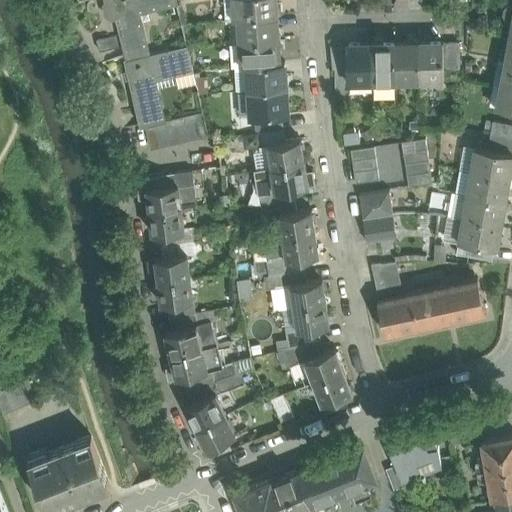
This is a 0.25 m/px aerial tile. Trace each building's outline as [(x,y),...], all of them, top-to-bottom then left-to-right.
[(105,0),(108,10),(114,14),(116,13),(120,33),(123,44),(126,56),(126,57),(150,52),(151,52),(139,5),(162,0),(105,0)] [(238,0),(239,18),(277,15),(275,0),(238,0)] [(277,15),(239,18),(241,41),(278,38),(277,15)] [(120,33),(97,38),(100,50),(123,44),(120,33)] [(278,38),(241,41),(243,64),(249,64),(280,62),(278,38)] [(420,79),(419,41),(396,42),(396,79),(420,79)] [(443,42),(443,41),(419,41),(420,79),(444,78),(444,67),(443,42)] [(373,80),(372,42),(348,43),(348,47),(349,80),(350,80),(350,81),(373,80)] [(396,79),(396,42),(372,42),(373,80),(396,79)] [(460,67),(459,42),(443,42),(444,67),(460,67)] [(150,52),(126,57),(126,56),(124,56),(141,126),(146,124),(166,119),(154,72),(192,63),(187,43),(151,52),(150,52)] [(348,47),(331,47),(333,69),(335,69),(335,94),(350,93),(350,81),(350,80),(349,80),(348,47)] [(280,62),(249,64),(250,88),(286,85),(285,61),(280,62)] [(511,61),(506,61),(502,84),(511,85),(511,61)] [(511,85),(502,84),(497,107),(511,109),(511,85)] [(286,85),(250,88),(252,115),(255,115),(282,113),(288,112),(286,85)] [(203,110),(166,119),(146,124),(151,147),(209,134),(203,110)] [(282,113),(255,115),(258,132),(284,128),(282,113)] [(511,123),(494,121),(492,133),(511,136),(511,123)] [(284,128),(258,132),(260,145),(269,143),(286,140),(284,128)] [(511,136),(492,133),(490,145),(511,149),(511,136)] [(425,137),(349,145),(353,185),(356,184),(359,214),(391,210),(388,185),(430,180),(425,137)] [(286,140),(269,143),(270,148),(255,150),(257,168),(272,166),(304,161),(301,138),(286,140)] [(511,160),(511,152),(476,146),(472,170),(509,176),(511,160)] [(304,161),(272,166),(276,187),(276,189),(293,186),(308,184),(308,183),(315,182),(313,171),(306,172),(304,161)] [(142,188),(138,188),(139,198),(148,199),(150,210),(182,206),(197,205),(192,170),(175,172),(176,184),(161,185),(142,188)] [(509,176),(472,170),(468,193),(505,200),(509,176)] [(160,174),(141,176),(142,188),(161,185),(160,174)] [(276,189),(276,187),(270,188),(270,186),(265,187),(265,188),(263,189),(259,190),(261,203),(270,202),(295,198),(293,186),(276,189)] [(505,200),(468,193),(464,216),(501,223),(505,200)] [(297,210),(295,198),(270,202),(272,215),(280,214),(280,213),(297,210)] [(182,206),(150,210),(153,233),(185,230),(185,229),(182,206)] [(297,210),(280,213),(280,214),(283,236),(315,231),(311,208),(297,210)] [(501,223),(464,216),(459,240),(469,242),(493,246),(497,246),(501,223)] [(363,239),(393,234),(391,222),(361,227),(363,239)] [(191,227),(190,228),(185,229),(185,230),(186,241),(198,240),(197,226),(191,227)] [(185,230),(153,233),(155,245),(161,244),(186,241),(185,230)] [(315,231),(283,236),(287,258),(287,259),(303,256),(319,254),(315,231)] [(186,241),(161,244),(163,256),(188,253),(188,254),(202,252),(200,240),(198,240),(186,241)] [(432,240),(433,256),(444,255),(443,240),(432,240)] [(493,246),(469,242),(467,253),(491,258),(493,246)] [(163,256),(147,258),(149,269),(157,270),(159,280),(190,276),(188,254),(188,253),(163,256)] [(303,256),(287,259),(287,258),(275,260),(277,272),(305,268),(303,256)] [(395,260),(373,263),(379,291),(400,286),(395,260)] [(277,272),(269,274),(271,286),(275,286),(291,283),(291,282),(306,280),(305,268),(277,272)] [(190,276),(159,280),(162,304),(167,303),(193,300),(190,276)] [(478,277),(378,298),(386,333),(486,312),(478,277)] [(306,280),(291,282),(291,283),(275,286),(278,304),(288,302),(288,306),(294,305),(326,301),(322,278),(306,280)] [(193,300),(167,303),(169,316),(195,312),(193,300)] [(326,301),(294,305),(297,328),(298,328),(318,325),(329,324),(326,301)] [(169,316),(169,317),(172,330),(212,320),(212,321),(219,319),(216,308),(195,312),(169,316)] [(172,330),(166,332),(171,354),(218,343),(215,332),(212,321),(212,320),(172,330)] [(318,325),(298,328),(297,328),(291,329),(295,345),(295,346),(320,339),(318,325)] [(320,339),(295,346),(295,345),(277,350),(283,367),(291,364),(291,365),(306,359),(325,351),(320,339)] [(218,343),(171,354),(174,365),(166,369),(169,379),(184,375),(223,365),(219,348),(230,346),(229,340),(218,343)] [(325,351),(306,359),(314,381),(344,369),(336,347),(325,351)] [(235,372),(240,370),(253,365),(251,358),(233,363),(235,372)] [(187,390),(216,379),(235,372),(233,363),(223,365),(184,375),(187,390)] [(344,369),(314,381),(322,402),(352,391),(344,369)] [(216,379),(220,392),(244,383),(240,370),(235,372),(216,379)] [(28,379),(0,390),(0,405),(3,413),(37,400),(28,379)] [(216,379),(187,390),(193,403),(216,392),(217,393),(220,392),(216,379)] [(193,403),(180,409),(185,420),(193,417),(197,427),(226,413),(217,393),(216,392),(193,403)] [(293,414),(283,393),(271,398),(281,419),(293,414)] [(449,416),(455,439),(482,432),(476,409),(449,416)] [(226,413),(197,427),(208,448),(236,434),(226,413)] [(422,425),(388,438),(397,463),(403,478),(423,470),(426,479),(428,478),(427,474),(443,472),(444,472),(441,456),(439,444),(437,444),(434,428),(424,430),(422,425)] [(511,434),(482,440),(492,497),(496,496),(511,492),(511,434)] [(91,436),(29,460),(35,474),(34,475),(47,507),(110,483),(91,436)] [(364,445),(336,456),(335,453),(323,458),(324,460),(298,471),(311,504),(377,477),(364,445)] [(452,454),(441,456),(444,472),(443,472),(443,477),(445,477),(456,475),(452,454)] [(397,463),(386,467),(394,488),(406,484),(403,478),(397,463)] [(298,471),(272,481),(283,511),(314,511),(311,504),(298,471)] [(270,478),(251,486),(251,485),(238,490),(239,491),(235,492),(242,511),(283,511),(272,481),(270,478)] [(9,511),(0,488),(0,511),(9,511)] [(511,511),(511,492),(496,496),(498,511),(496,511),(511,511)]
